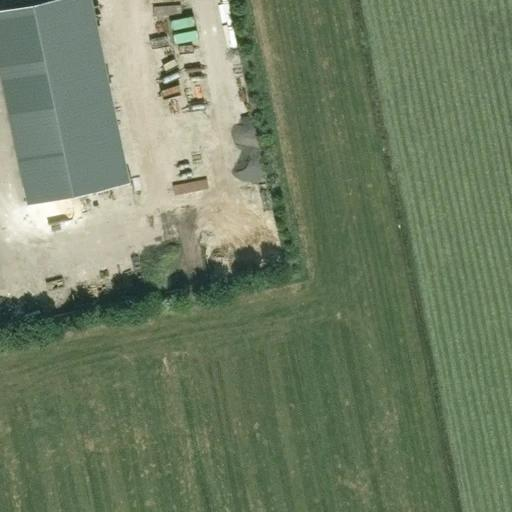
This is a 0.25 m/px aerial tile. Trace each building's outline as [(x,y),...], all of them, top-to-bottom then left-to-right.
[(130,181),(92,0),(30,0),(0,6),(0,77),(26,203),(130,181)] [(170,106),(199,97),(192,75),(164,83),(170,106)] [(199,102),(173,108),(176,120),(201,114),(199,102)] [(92,233),(64,237),(67,256),(94,252),(92,233)] [(93,304),(105,301),(102,285),(90,288),(93,304)]
